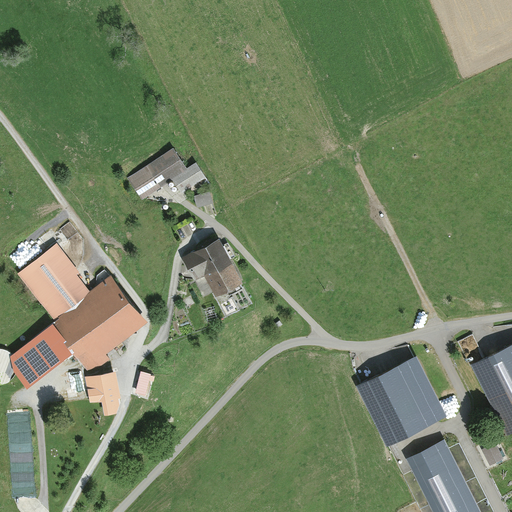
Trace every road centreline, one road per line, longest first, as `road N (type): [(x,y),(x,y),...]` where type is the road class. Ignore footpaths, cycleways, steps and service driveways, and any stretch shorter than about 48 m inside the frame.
road 1 (unclassified): [(115,511),(283,345),(372,345),(511,316)]
road 2 (track): [(321,341),(218,226),(182,249),(162,336),(133,363)]
road 3 (track): [(133,363),(143,309),(0,115)]
road 4 (track): [(133,363),(119,418),(66,511)]
